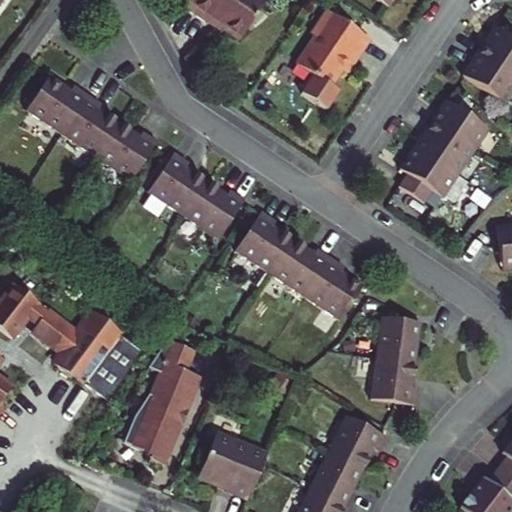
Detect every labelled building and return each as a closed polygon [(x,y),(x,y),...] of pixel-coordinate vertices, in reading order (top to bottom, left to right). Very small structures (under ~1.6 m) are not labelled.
[(186,0),(183,5),(209,22),(213,15),(242,34),(265,0),(186,0)] [(293,57),(333,86),(368,38),(328,9),(293,57)] [(511,90),(511,37),(494,26),(462,74),(504,102),(511,90)] [(61,72),(35,111),(70,134),(96,95),(61,72)] [(96,95),(70,134),(105,157),(131,118),(96,95)] [(445,98),(428,126),(473,155),(490,127),(445,98)] [(131,118),(105,157),(140,180),(166,141),(131,118)] [(428,126),(410,155),(455,183),(473,155),(428,126)] [(216,175),(180,151),(154,192),(190,216),(216,175)] [(410,155),(392,183),(437,211),(455,183),(410,155)] [(253,199),(216,175),(190,216),(226,239),(253,199)] [(306,235),(270,210),(242,252),(278,276),(306,235)] [(511,220),(498,222),(503,265),(511,263),(511,220)] [(342,259),(306,235),(278,276),(314,300),(342,259)] [(378,283),(342,259),(314,300),(350,324),(378,283)] [(17,273),(0,296),(0,315),(17,328),(33,306),(43,313),(38,320),(67,341),(60,351),(89,373),(126,323),(89,296),(75,315),(52,298),(50,301),(42,294),(43,292),(17,273)] [(421,319),(381,311),(365,394),(412,403),(415,384),(409,383),(421,319)] [(117,444),(157,461),(194,374),(179,368),(193,348),(167,334),(144,368),(157,375),(127,419),(117,444)] [(0,405),(3,405),(0,391),(6,390),(16,376),(0,364),(0,356),(7,348),(0,343),(0,405)] [(344,411),(325,449),(363,468),(382,431),(344,411)] [(262,451),(212,431),(194,476),(244,496),(262,451)] [(511,431),(490,459),(511,476),(511,431)] [(325,449),(306,486),(344,505),(363,468),(325,449)] [(511,476),(490,459),(458,502),(470,511),(502,511),(511,499),(511,476)] [(306,486),(292,511),(340,511),(344,505),(306,486)]
